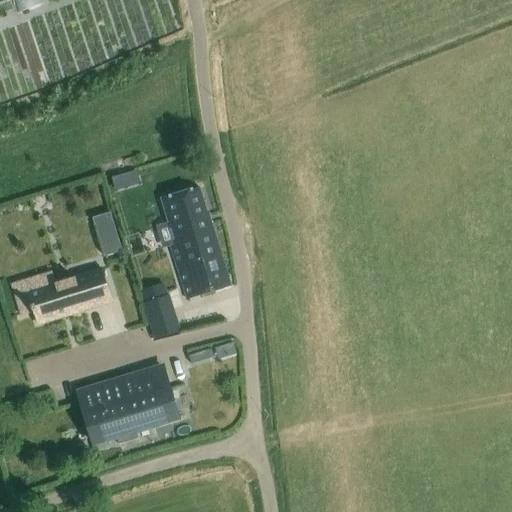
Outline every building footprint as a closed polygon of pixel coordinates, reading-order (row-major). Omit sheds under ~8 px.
[(123,163),(111,166),(113,172),(125,169),(123,163)] [(136,172),(112,179),(116,191),(139,184),(136,172)] [(200,190),(162,201),(169,225),(168,226),(174,247),(171,248),(188,301),(230,288),(200,190)] [(100,228),(96,229),(105,256),(121,251),(110,215),(97,218),(100,228)] [(62,295),(39,302),(47,328),(71,320),(71,319),(78,316),(79,320),(95,315),(94,313),(121,304),(112,274),(60,290),(62,295)] [(168,298),(144,305),(148,317),(172,310),(168,298)] [(210,359),(208,353),(195,357),(196,363),(210,359)] [(94,445),(179,420),(164,370),(79,396),(94,445)]
